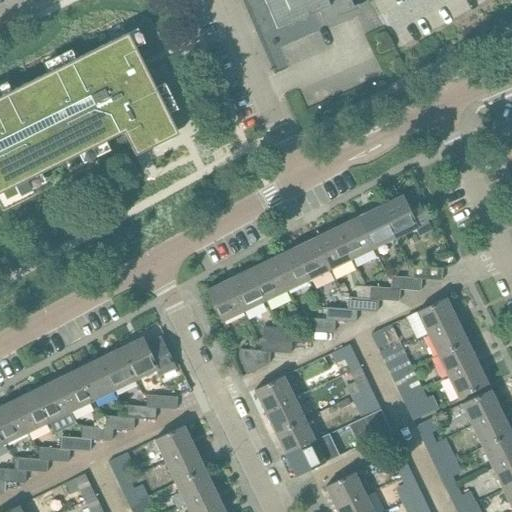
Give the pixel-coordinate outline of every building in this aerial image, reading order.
[(264,0),(277,29),(322,10),(326,20),(354,8),(350,0),(264,0)] [(0,193),(14,187),(41,173),(59,164),(79,154),(105,141),(123,132),(131,148),(135,156),(162,142),(179,134),(173,123),(168,114),(155,88),(155,87),(143,62),(135,48),(128,33),(76,59),(75,59),(49,72),(11,91),(0,96),(0,193)] [(415,198),(405,202),(402,196),(379,207),(395,239),(399,247),(408,242),(404,234),(417,228),(421,234),(431,229),(415,198)] [(358,217),(373,249),(395,239),(379,207),(358,217)] [(337,227),(352,259),(373,249),(358,217),(337,227)] [(315,238),(330,270),(352,259),(337,227),(315,238)] [(293,248),(308,280),(330,270),(315,238),(293,248)] [(271,259),(287,291),(308,280),(293,248),(271,259)] [(287,291),(271,259),(250,269),(265,301),(287,291)] [(443,271),(414,268),(413,280),(422,281),(442,283),(443,271)] [(265,301),(250,269),(228,280),(243,312),(265,301)] [(393,278),(391,290),(401,291),(421,293),(422,281),(413,280),(393,278)] [(243,312),(228,280),(206,290),(221,322),(243,312)] [(401,291),(391,290),(372,288),(371,301),(380,302),(400,304),(401,291)] [(446,298),(417,312),(427,334),(456,320),(446,298)] [(350,299),(349,312),(358,312),(378,314),(380,302),(371,301),(350,299)] [(358,312),(349,312),(328,310),(326,322),(336,322),(357,324),(358,312)] [(307,320),(306,333),(314,333),(335,335),(336,322),(326,322),(307,320)] [(427,334),(437,355),(467,341),(456,320),(427,334)] [(391,324),(371,334),(381,356),(400,346),(402,346),(391,324)] [(314,333),(306,333),(284,331),(283,343),(293,344),(313,346),(314,333)] [(119,349),(134,381),(157,369),(142,338),(119,349)] [(263,341),(262,354),(270,354),(292,356),(293,344),(283,343),(263,341)] [(437,355),(448,377),(477,363),(467,341),(437,355)] [(349,372),(349,371),(360,367),(349,345),(331,354),(338,368),(345,364),(349,372)] [(400,346),(381,356),(391,377),(411,368),(400,346)] [(98,359),(113,391),(134,381),(119,349),(98,359)] [(270,354),(262,354),(240,352),(239,360),(247,375),(269,364),(270,354)] [(76,369),(92,401),(113,391),(98,359),(76,369)] [(477,363),(448,377),(458,399),(487,385),(477,363)] [(360,393),(370,388),(360,367),(349,371),(355,382),(360,393)] [(411,368),(391,377),(402,399),(421,390),(411,368)] [(55,380),(70,412),(92,401),(76,369),(55,380)] [(254,390),(264,412),(293,398),(283,376),(254,390)] [(33,390),(48,423),(70,412),(55,380),(33,390)] [(346,387),(351,397),(360,393),(355,382),(346,387)] [(370,415),(380,410),(370,388),(360,393),(370,415)] [(12,401),(27,433),(48,423),(33,390),(12,401)] [(421,390),(402,399),(412,421),(432,411),(421,390)] [(490,390),(461,404),(471,425),(500,411),(490,390)] [(360,393),(351,397),(361,419),(370,415),(360,393)] [(148,395),(147,407),(155,408),(176,410),(177,397),(148,395)] [(264,412),(275,434),(304,420),(293,398),(264,412)] [(0,406),(0,432),(5,444),(27,433),(12,401),(0,406)] [(127,405),(126,418),(134,420),(154,422),(155,408),(147,407),(127,405)] [(370,415),(381,436),(391,431),(380,410),(370,415)] [(500,411),(471,425),(482,447),(511,433),(500,411)] [(105,416),(104,428),(113,430),(133,432),(134,420),(126,418),(105,416)] [(440,430),(434,417),(415,426),(425,448),(436,443),(432,434),(440,430)] [(275,434),(285,455),(314,441),(322,438),(317,427),(309,431),(304,420),(275,434)] [(84,426),(82,439),(90,441),(111,443),(113,430),(104,428),(84,426)] [(183,426),(154,440),(165,461),(194,448),(183,426)] [(511,435),(511,433),(482,447),(492,468),(511,458),(511,435)] [(62,437),(61,449),(69,451),(89,453),(90,441),(82,439),(62,437)] [(436,443),(425,448),(436,469),(455,460),(444,439),(436,443)] [(296,477),(325,463),(314,441),(285,455),(296,477)] [(41,447),(39,459),(48,461),(68,463),(69,451),(61,449),(41,447)] [(204,469),(194,448),(165,461),(175,483),(204,469)] [(394,465),(400,477),(410,472),(400,451),(381,460),(386,469),(394,465)] [(127,453),(108,462),(118,484),(128,479),(123,469),(132,464),(127,453)] [(19,458),(18,470),(26,472),(46,474),(48,461),(39,459),(19,458)] [(511,458),(492,468),(503,490),(511,485),(511,458)] [(455,460),(436,469),(446,491),(457,486),(453,477),(461,473),(455,460)] [(26,472),(18,470),(0,468),(0,482),(4,483),(25,485),(26,472)] [(214,491),(204,469),(175,483),(185,505),(214,491)] [(420,493),(410,472),(400,477),(404,485),(395,489),(402,503),(420,493)] [(335,509),(364,494),(354,473),(324,487),(335,509)] [(80,489),(85,500),(95,495),(84,474),(65,483),(70,494),(80,489)] [(138,501),(128,479),(118,484),(129,505),(138,501)] [(511,485),(503,490),(511,509),(511,485)] [(457,486),(446,491),(456,511),(457,511),(475,503),(470,491),(462,495),(457,486)] [(224,511),(214,491),(185,505),(188,511),(224,511)] [(429,511),(420,493),(402,503),(406,511),(429,511)] [(335,509),(336,511),(372,511),(364,494),(335,509)] [(85,500),(90,511),(102,511),(95,495),(85,500)] [(490,511),(484,499),(475,503),(457,511),(490,511)] [(143,511),(138,501),(129,505),(131,511),(143,511)]
